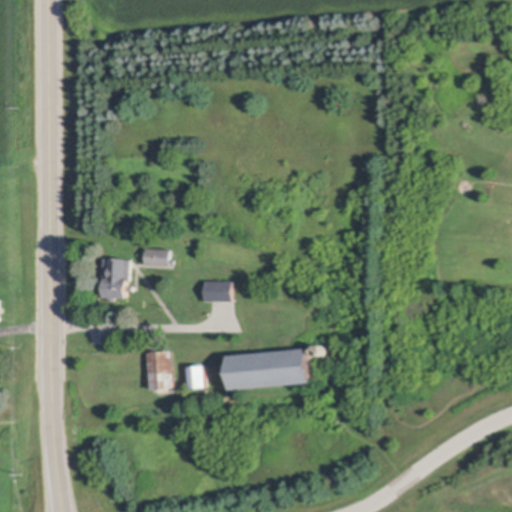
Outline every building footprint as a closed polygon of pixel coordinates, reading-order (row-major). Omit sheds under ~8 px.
[(175,248),(175,263),(150,263),(151,247),(175,248)] [(136,260),(134,281),(132,281),(132,287),(137,287),(137,293),(131,292),(131,296),(121,295),(121,301),(113,301),(113,295),(108,295),(110,275),(106,275),(107,258),(136,260)] [(238,299),(210,299),(210,279),(238,279),(238,299)] [(323,344),(324,344),(325,344),(326,345),(327,345),(327,346),(328,346),(328,347),(329,348),(329,349),(329,350),(328,351),(328,352),(327,353),(326,354),(325,354),(324,354),(323,355),(322,354),(321,354),(320,353),(319,353),(319,352),(318,351),(318,350),(318,349),(318,348),(318,347),(319,347),(319,346),(320,345),(321,345),(321,344),(322,344),(323,344)] [(318,379),(237,387),(234,354),(314,346),(318,379)] [(181,385),(157,387),(154,353),(178,350),(181,385)] [(0,362),(1,366),(8,365),(10,377),(3,378),(4,382),(0,382),(0,362)] [(212,385),(196,387),(193,366),(210,364),(212,385)]
